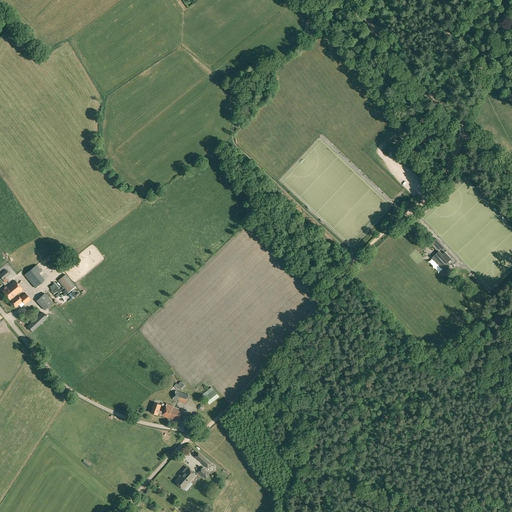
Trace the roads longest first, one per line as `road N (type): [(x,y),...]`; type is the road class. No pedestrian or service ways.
road 1 (track): [(315,0),(298,34),(245,89),(228,139),(355,262)]
road 2 (unclassified): [(122,511),(190,435),(77,394),(0,310)]
road 3 (track): [(327,294),(315,416),(286,511)]
road 4 (track): [(467,511),(479,370),(511,309)]
road 5 (track): [(327,294),(230,405),(190,435)]
road 6 (track): [(464,129),(440,184),(355,262)]
road 7 (track): [(349,0),(461,125)]
road 8 (unknown): [(432,103),(392,155),(429,196)]
